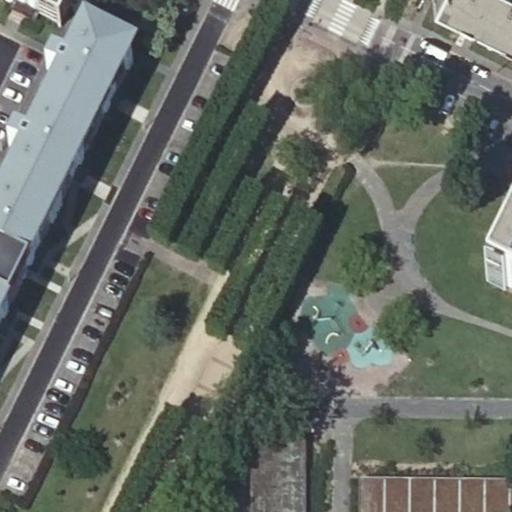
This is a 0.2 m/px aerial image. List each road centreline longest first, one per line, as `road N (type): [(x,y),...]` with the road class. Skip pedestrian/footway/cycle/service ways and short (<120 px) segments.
road 1 (residential): [(0,457),(225,0)]
road 2 (residential): [(511,105),(294,0)]
